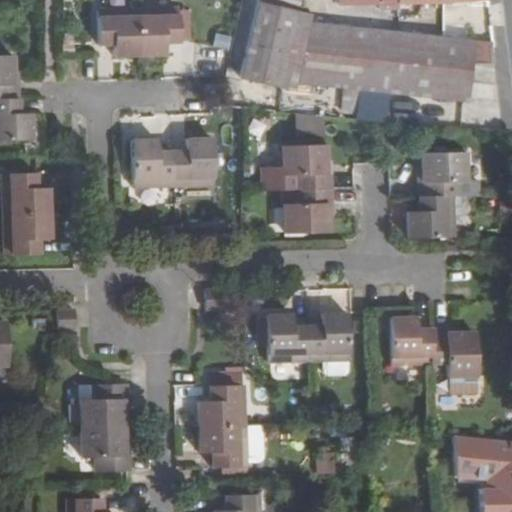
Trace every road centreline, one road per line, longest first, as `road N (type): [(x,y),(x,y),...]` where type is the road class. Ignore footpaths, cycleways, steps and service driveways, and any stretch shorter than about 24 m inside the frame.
road 1 (residential): [(379,262),(173,267)]
road 2 (residential): [(95,269),(91,97)]
road 3 (residential): [(157,511),(151,345)]
